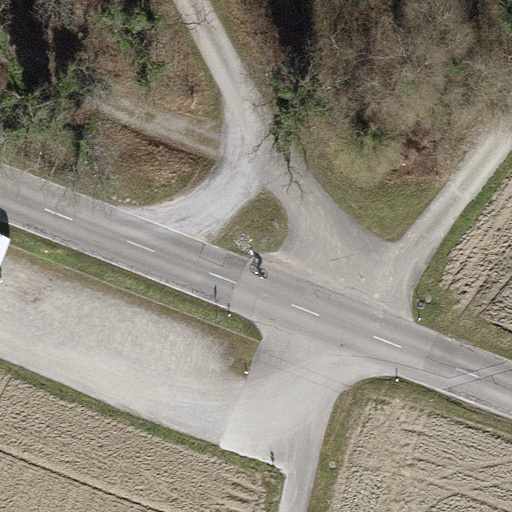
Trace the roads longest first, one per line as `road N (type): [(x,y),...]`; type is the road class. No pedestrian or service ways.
road 1 (tertiary): [(0,189),(345,321)]
road 2 (unclassified): [(194,0),(270,147),(317,218),(345,321)]
road 3 (track): [(270,147),(189,132),(0,44)]
road 4 (track): [(345,321),(437,228),(511,131)]
road 5 (tertiary): [(345,321),(511,390)]
